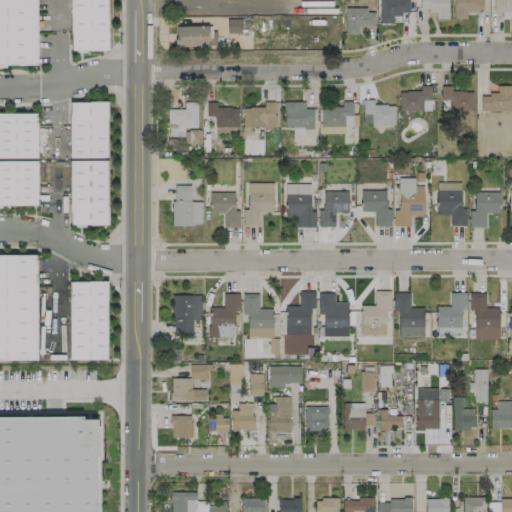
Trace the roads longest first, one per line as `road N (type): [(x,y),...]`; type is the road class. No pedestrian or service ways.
road 1 (tertiary): [(142,0),(140,511)]
road 2 (residential): [(142,71),(340,70),(421,51),(511,50)]
road 3 (residential): [(140,466),(511,462)]
road 4 (residential): [(141,257),(511,256)]
